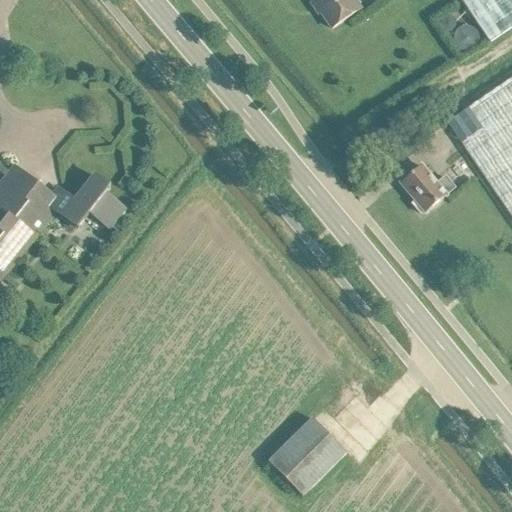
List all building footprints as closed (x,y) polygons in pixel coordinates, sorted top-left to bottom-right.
[(311,0),(332,30),(348,19),(358,12),(350,0),(311,0)] [(511,0),(459,0),(489,44),(506,33),(511,28),(511,0)] [(511,80),(469,110),(482,130),(458,147),(511,225),(511,80)] [(56,200),(14,167),(0,184),(0,282),(56,213),(74,227),(86,212),(110,230),(125,211),(106,195),(110,189),(95,177),(75,202),(63,192),(56,200)] [(437,186),(421,168),(401,185),(416,203),(413,205),(420,214),(424,212),(426,215),(446,197),(454,190),(445,179),(437,186)] [(303,497),(332,468),(346,454),(312,420),(269,463),(303,497)]
